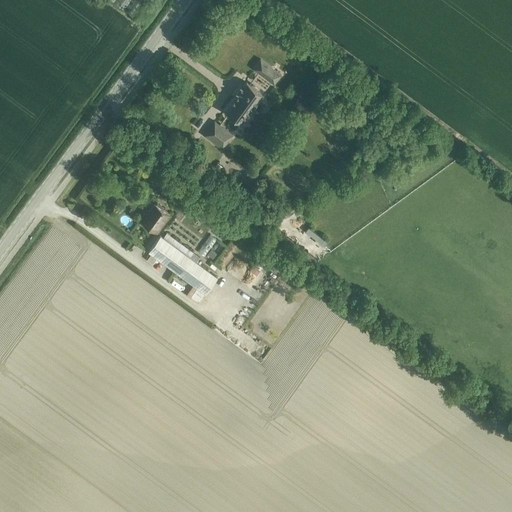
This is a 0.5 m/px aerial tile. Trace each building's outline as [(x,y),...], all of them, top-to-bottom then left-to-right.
[(111,0),(134,17),(146,0),(111,0)] [(253,68),(274,84),(281,74),(260,59),(253,68)] [(259,99),(263,94),(246,82),(242,88),(240,86),(236,91),(238,93),(225,111),(241,123),(254,106),(255,107),(256,108),(258,110),(261,110),(265,104),(265,101),(262,99),(260,99),(259,99)] [(204,135),(222,148),(232,134),(214,121),(204,135)] [(147,208),(139,219),(157,232),(170,214),(154,202),(149,210),(147,208)] [(310,225),(306,230),(319,239),(312,248),(322,256),(333,242),(310,225)] [(148,252),(205,293),(217,277),(196,262),(200,256),(167,232),(163,237),(160,235),(148,252)]
